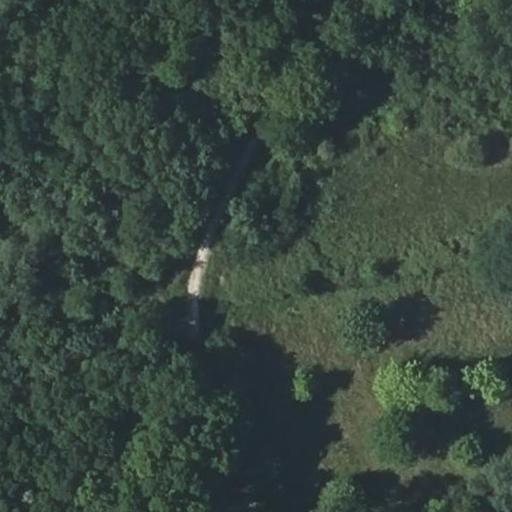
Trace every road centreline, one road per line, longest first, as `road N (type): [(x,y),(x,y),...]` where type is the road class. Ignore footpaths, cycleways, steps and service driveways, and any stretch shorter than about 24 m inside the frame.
road 1 (track): [(190,295),(322,0)]
road 2 (residential): [(262,511),(190,295)]
